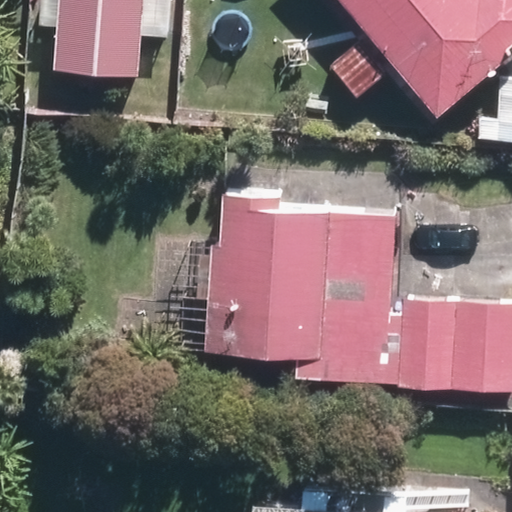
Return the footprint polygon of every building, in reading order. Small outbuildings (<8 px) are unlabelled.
[(68,0),(63,58),(148,66),(153,0),(68,0)] [(511,0),(362,0),(447,104),(511,51),(511,0)] [(511,66),(507,66),(505,110),(487,109),(485,130),(504,131),(511,131),(511,66)] [(293,186),(232,181),(219,337),(309,343),(307,368),(511,380),(511,293),(400,289),(407,205),(292,195),(293,186)] [(511,511),(511,501),(271,481),(268,511),(511,511)]
